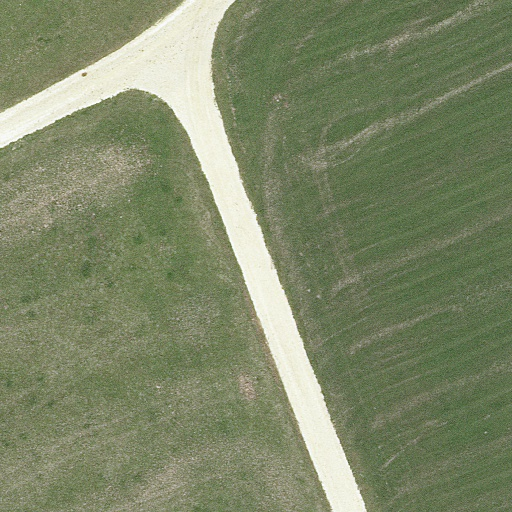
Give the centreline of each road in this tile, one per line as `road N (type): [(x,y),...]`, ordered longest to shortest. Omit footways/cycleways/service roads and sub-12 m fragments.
road 1 (unclassified): [(210,0),(171,39),(349,511)]
road 2 (track): [(171,39),(0,128)]
